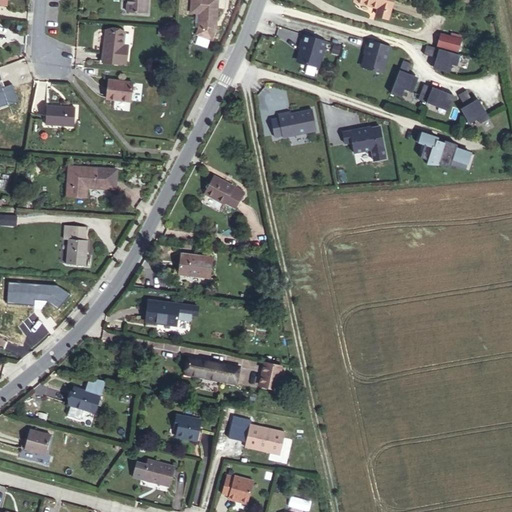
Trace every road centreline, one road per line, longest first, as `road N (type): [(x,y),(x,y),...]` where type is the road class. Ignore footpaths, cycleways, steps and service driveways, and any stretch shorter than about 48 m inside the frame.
road 1 (tertiary): [(0,397),(108,284),(183,158),(254,0)]
road 2 (track): [(226,61),(242,80),(251,114),(336,511)]
road 3 (residential): [(130,511),(0,477)]
